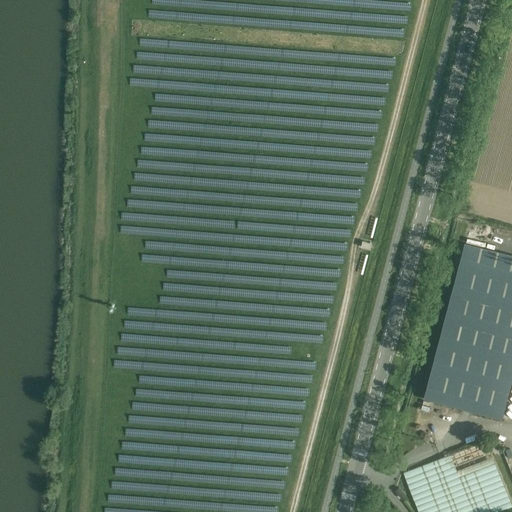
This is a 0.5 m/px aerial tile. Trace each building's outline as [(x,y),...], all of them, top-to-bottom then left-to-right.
[(362,241),(361,246),(370,249),(372,243),(362,241)] [(511,254),(464,242),(444,318),(423,399),(502,419),(511,381),(511,254)] [(511,511),(511,506),(486,440),(450,454),(472,511),(511,511)] [(472,511),(450,454),(404,472),(419,511),(472,511)] [(395,491),(402,499),(406,494),(399,487),(395,491)]
